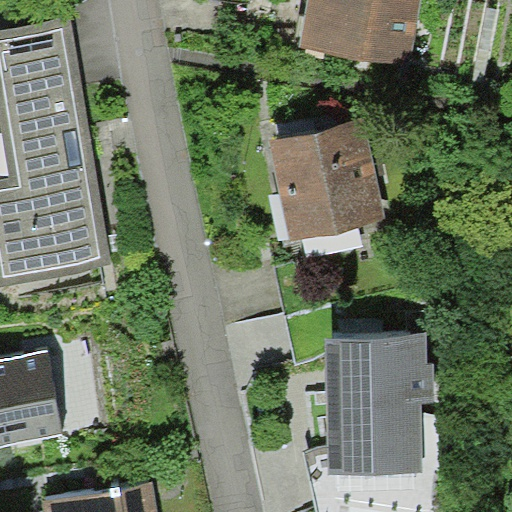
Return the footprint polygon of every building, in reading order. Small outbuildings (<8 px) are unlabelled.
[(424,0),(423,0),(306,0),(297,45),(411,67),(424,0)] [(65,13),(0,24),(0,144),(5,173),(0,173),(0,264),(106,246),(65,13)] [(383,205),(362,107),(262,129),(284,226),(383,205)] [(423,325),(321,325),(322,353),(322,442),(322,464),(420,464),(420,394),(431,394),(431,359),(423,359),(423,325)] [(0,431),(55,424),(43,339),(0,345),(0,431)] [(158,511),(154,472),(37,487),(40,511),(158,511)]
